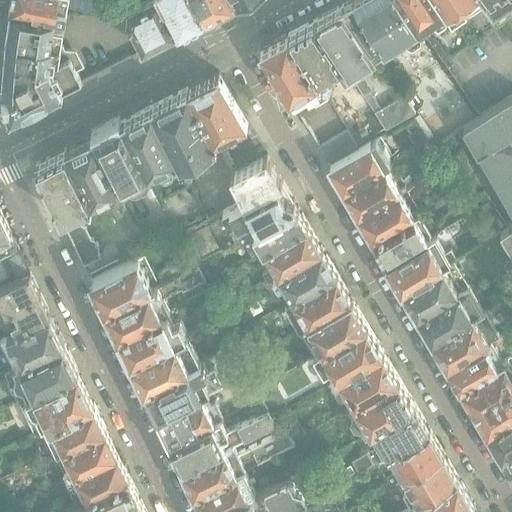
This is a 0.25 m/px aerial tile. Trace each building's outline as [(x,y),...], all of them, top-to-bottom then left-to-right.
[(65,13),(67,0),(11,0),(11,3),(57,11),(65,13)] [(113,16),(116,0),(106,0),(103,15),(113,16)] [(178,30),(162,0),(118,0),(117,17),(128,18),(128,20),(142,49),(178,30)] [(207,15),(198,0),(162,0),(178,30),(178,31),(207,15)] [(234,1),(233,0),(198,0),(207,15),(234,1)] [(423,31),(402,0),(350,0),(344,4),(377,52),(385,46),(390,53),(405,43),(412,46),(423,39),(422,31),(423,31)] [(451,17),(439,0),(402,0),(423,31),(439,55),(440,54),(444,61),(449,58),(436,39),(427,32),(451,17)] [(485,0),(439,0),(451,17),(452,19),(468,8),(470,11),(485,0)] [(52,62),(55,39),(53,39),(57,11),(11,3),(6,36),(7,36),(4,71),(3,74),(2,74),(2,76),(3,76),(3,86),(6,105),(7,105),(10,114),(9,114),(10,116),(12,115),(24,109),(50,96),(61,90),(62,90),(64,89),(63,89),(82,80),(68,54),(52,62)] [(380,107),(369,90),(372,88),(362,72),(357,74),(353,67),(377,53),(377,52),(344,4),(316,19),(354,80),(385,127),(416,110),(404,93),(380,107)] [(354,80),(316,19),(288,34),(317,81),(333,69),(344,86),(354,80)] [(317,81),(288,34),(261,48),(290,98),(306,88),(315,102),(326,95),(317,81)] [(247,121),(218,71),(188,87),(151,106),(178,158),(180,163),(217,144),(215,140),(217,138),(217,136),(247,121)] [(511,93),(506,97),(463,125),(478,151),(500,137),(511,156),(511,93)] [(178,158),(151,106),(94,135),(122,191),(126,189),(136,192),(147,187),(150,177),(150,176),(147,172),(174,158),(175,159),(178,158)] [(327,161),(357,143),(366,138),(359,127),(350,132),(347,128),(318,146),(327,161)] [(122,191),(94,135),(66,149),(95,205),(122,191)] [(344,190),(392,162),(387,153),(391,151),(385,141),(381,144),(377,136),(328,163),(329,165),(338,180),(344,190)] [(511,156),(500,137),(478,151),(490,170),(511,156)] [(95,205),(66,149),(66,148),(36,164),(65,225),(79,218),(79,217),(77,214),(95,205)] [(472,169),(465,159),(460,151),(449,158),(461,176),(472,169)] [(283,181),(266,152),(230,171),(244,198),(277,182),(278,183),(283,181)] [(511,156),(490,170),(501,190),(511,183),(511,156)] [(358,214),(406,186),(392,162),(344,190),(358,214)] [(242,237),(297,204),(294,199),(287,197),(286,197),(278,183),(277,182),(244,198),(223,210),(223,212),(221,214),(220,212),(211,217),(209,218),(211,221),(221,215),(225,225),(229,223),(237,239),(242,237)] [(511,183),(501,190),(511,207),(511,183)] [(414,213),(420,210),(406,186),(358,214),(373,238),(408,217),(414,214),(414,213)] [(262,248),(306,220),(297,204),(242,237),(252,254),(262,248)] [(20,249),(0,208),(0,278),(10,274),(2,258),(20,249)] [(428,237),(423,230),(416,217),(414,214),(408,217),(373,238),(387,262),(428,237)] [(99,244),(97,240),(96,239),(94,238),(91,236),(85,225),(81,222),(79,218),(65,225),(84,264),(85,264),(85,263),(101,256),(99,251),(99,250),(99,248),(99,247),(99,245),(99,244)] [(272,276),(321,246),(306,220),(262,248),(272,264),(263,269),(269,279),(272,276)] [(217,250),(203,221),(187,229),(187,228),(185,229),(199,259),(217,250)] [(463,265),(450,272),(459,287),(511,256),(511,221),(509,224),(500,230),(457,255),(463,265)] [(402,289),(444,263),(450,260),(455,256),(451,248),(445,252),(434,234),(428,237),(387,262),(402,289)] [(287,301),(336,271),(321,246),(272,276),(287,301)] [(153,284),(138,253),(90,277),(105,307),(153,284)] [(170,309),(164,295),(181,287),(182,288),(204,278),(196,262),(178,271),(153,284),(105,307),(118,335),(170,309)] [(418,315),(460,288),(459,287),(450,272),(444,263),(402,289),(418,315)] [(5,306),(39,290),(30,270),(28,269),(0,282),(0,311),(6,309),(5,306)] [(299,329),(351,297),(336,271),(287,301),(284,303),(286,306),(285,309),(284,310),(288,317),(288,316),(292,317),(299,329)] [(433,340),(477,313),(485,308),(469,282),(460,288),(418,315),(433,340)] [(50,312),(39,290),(5,306),(6,309),(15,328),(50,312)] [(311,355),(366,322),(351,297),(299,329),(305,326),(319,349),(311,354),(311,355)] [(238,310),(232,300),(223,305),(228,315),(238,310)] [(132,362),(187,334),(179,317),(174,319),(170,309),(118,335),(132,362)] [(65,344),(50,312),(15,328),(0,335),(0,337),(13,366),(15,368),(65,344)] [(483,328),(480,324),(483,323),(477,313),(433,340),(448,365),(488,342),(490,341),(502,334),(494,321),(483,328)] [(336,378),(383,350),(366,322),(311,355),(325,377),(332,373),(336,378)] [(144,389),(200,359),(187,334),(132,362),(144,389)] [(460,386),(500,362),(488,342),(448,365),(460,386)] [(17,399),(18,399),(78,370),(65,344),(15,368),(13,366),(3,371),(8,379),(7,382),(10,390),(13,391),(17,399)] [(349,406),(398,376),(383,350),(336,378),(352,404),(349,406)] [(273,378),(259,355),(248,361),(262,385),(273,378)] [(222,384),(214,366),(207,369),(202,358),(200,359),(144,389),(157,415),(222,384)] [(474,409),(511,384),(511,362),(510,359),(501,364),(500,362),(460,386),(474,409)] [(94,404),(78,370),(18,399),(33,432),(41,428),(41,429),(43,428),(94,404)] [(369,432),(414,403),(398,376),(349,406),(354,416),(352,423),(355,429),(362,430),(365,434),(369,432)] [(223,415),(215,400),(211,402),(207,393),(224,383),(222,384),(157,415),(170,441),(223,415)] [(511,384),(474,409),(487,432),(511,417),(511,384)] [(281,394),(268,401),(278,418),(291,410),(281,394)] [(233,441),(278,418),(261,395),(255,399),(262,410),(227,428),(221,417),(223,415),(170,441),(182,467),(233,441)] [(386,454),(429,428),(414,403),(369,432),(376,445),(371,448),(371,447),(351,459),(359,471),(386,454)] [(106,428),(94,404),(43,428),(54,452),(106,428)] [(511,417),(487,432),(502,457),(511,449),(511,417)] [(293,439),(304,432),(301,426),(288,434),(293,439)] [(65,478),(117,452),(106,428),(54,452),(65,475),(64,475),(65,478)] [(395,480),(443,452),(429,428),(386,454),(396,471),(386,478),(390,485),(396,482),(395,480)] [(293,439),(288,434),(285,429),(239,450),(233,441),(182,467),(194,491),(243,467),(245,466),(244,465),(294,441),(293,439)] [(78,504),(130,478),(117,452),(65,478),(76,500),(78,504)] [(410,505),(458,477),(443,452),(395,480),(396,482),(410,505)] [(218,511),(256,494),(254,491),(243,467),(194,491),(203,511),(218,511)] [(275,511),(307,497),(302,489),(294,486),(296,482),(293,477),(288,475),(254,491),(256,494),(218,511),(275,511)] [(461,511),(464,511),(474,504),(458,477),(410,505),(397,511),(461,511)] [(146,511),(130,478),(78,504),(76,500),(70,502),(71,503),(64,506),(66,511),(146,511)] [(350,495),(343,482),(329,490),(336,503),(350,495)]
